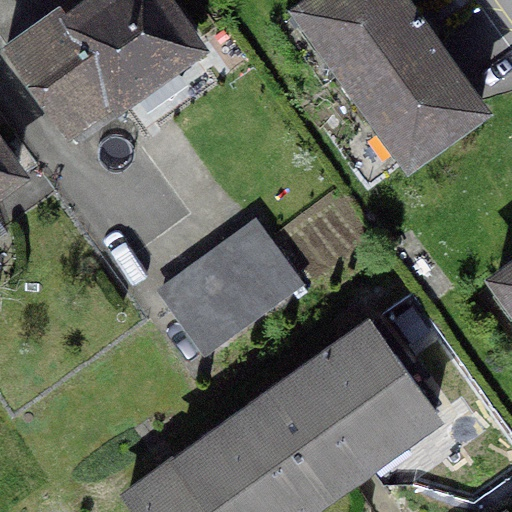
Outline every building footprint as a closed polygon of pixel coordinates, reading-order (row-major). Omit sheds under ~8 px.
[(113,96),(115,99),(189,45),(156,0),(95,0),(71,0),(2,49),(62,133),(113,96)] [(405,159),(476,108),(427,41),(432,37),(414,13),(409,17),(397,0),(309,0),(296,10),(405,159)] [(0,181),(12,173),(0,156),(0,181)] [(297,284),(254,224),(157,294),(200,354),(297,284)] [(511,306),(511,264),(492,279),(511,306)] [(123,497),(133,511),(269,511),(285,501),(292,511),(343,476),(366,459),(358,449),(391,426),(398,436),(431,413),(367,323),(123,497)]
